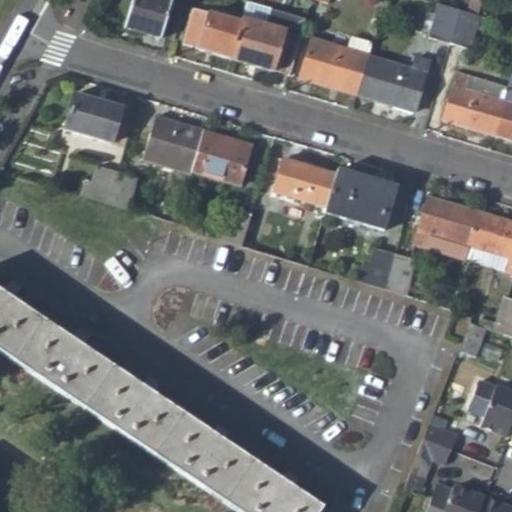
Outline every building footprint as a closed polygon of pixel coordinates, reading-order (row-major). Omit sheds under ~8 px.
[(131,0),(123,27),(159,38),(170,1),(167,0),(131,0)] [(436,3),(427,38),(449,45),(458,10),(436,3)] [(458,10),(449,45),(469,50),(478,16),(458,10)] [(193,11),(183,45),(230,59),(240,24),(193,11)] [(240,24),(230,59),(289,77),(301,37),(242,19),(240,24)] [(312,39),(299,80),(357,97),(369,56),(312,39)] [(369,56),(357,97),(414,113),(431,55),(416,51),(411,70),(369,56)] [(454,75),(440,122),(491,137),(502,102),(464,91),(467,79),(454,75)] [(76,94),(65,129),(110,143),(121,107),(76,94)] [(511,105),(502,102),(491,137),(511,143),(511,105)] [(155,117),(142,158),(190,173),(190,171),(202,131),(155,117)] [(202,131),(190,171),(240,186),(251,147),(202,131)] [(283,159),(273,193),(325,209),(335,174),(283,159)] [(325,209),(323,213),(383,230),(395,189),(335,171),(335,174),(325,209)] [(116,172),(106,204),(126,210),(134,177),(116,172)] [(427,198),(412,246),(424,249),(428,236),(468,248),(478,213),(427,198)] [(232,208),(222,239),(241,245),(251,213),(232,208)] [(511,223),(478,213),(468,248),(507,259),(502,273),(511,275),(511,223)] [(371,249),(361,283),(381,289),(391,255),(371,249)] [(391,255),(381,289),(403,296),(413,262),(391,255)] [(0,285),(0,346),(241,511),(320,511),(324,507),(0,285)] [(511,301),(504,299),(494,332),(511,338),(511,301)] [(472,324),(460,354),(475,361),(488,330),(472,324)] [(511,392),(494,385),(478,424),(507,435),(510,429),(511,423),(511,392)] [(429,427),(424,440),(452,451),(457,438),(429,427)] [(424,440),(410,476),(423,482),(432,459),(447,465),(452,451),(424,440)] [(437,475),(422,511),(442,511),(443,511),(477,511),(487,488),(456,477),(454,482),(437,475)] [(477,511),(511,511),(511,498),(487,488),(477,511)]
